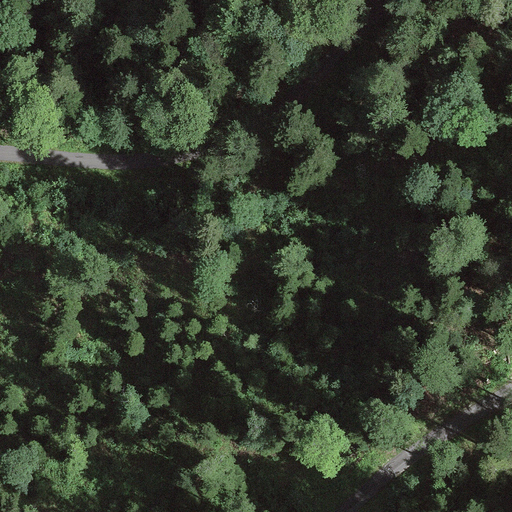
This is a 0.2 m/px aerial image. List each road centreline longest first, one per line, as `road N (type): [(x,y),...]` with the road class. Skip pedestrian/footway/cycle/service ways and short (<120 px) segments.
road 1 (track): [(391,0),(273,117),(210,147),(156,159),(0,153)]
road 2 (track): [(344,511),(432,426),(511,387)]
